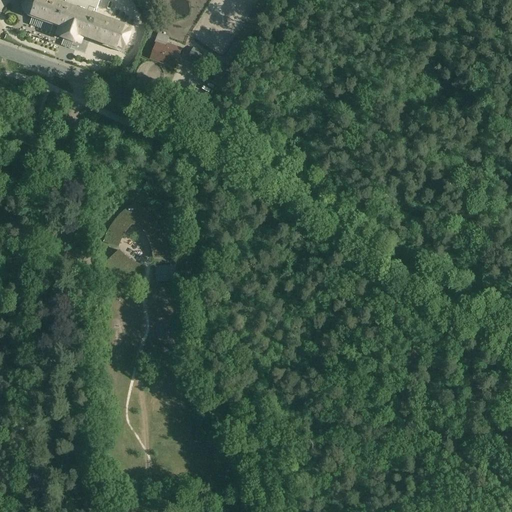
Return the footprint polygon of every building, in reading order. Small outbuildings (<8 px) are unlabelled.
[(67,0),(65,6),(47,0),(27,0),(27,1),(26,2),(26,4),(25,5),(25,7),(25,9),(26,10),(27,12),(29,14),(30,15),(33,16),(30,25),(66,38),(64,45),(71,48),(73,41),(80,44),(83,36),(124,51),(132,30),(94,16),(100,0),(67,0)] [(151,59),(175,68),(182,49),(171,45),(170,48),(157,43),(151,59)] [(210,59),(206,66),(227,78),(245,49),(238,45),(225,67),(210,59)] [(62,58),(64,59),(61,64),(67,68),(73,56),(66,52),(62,58)] [(131,225),(139,225),(143,230),(147,235),(149,240),(151,246),(153,252),(153,258),(168,258),(167,250),(165,242),(162,234),(159,227),(154,221),(149,215),(143,209),(135,204),(128,209),(121,215),(116,221),(111,227),(108,234),(105,242),(119,246),(121,240),(124,235),(128,230),(131,225)] [(124,256),(120,252),(109,261),(115,267),(121,272),(128,276),(136,280),(141,266),(134,263),(129,260),(124,256)]
